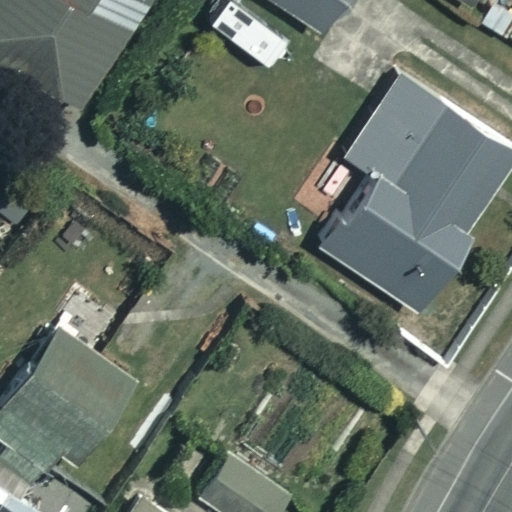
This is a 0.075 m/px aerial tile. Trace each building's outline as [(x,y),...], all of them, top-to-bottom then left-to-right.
[(153,0),(0,0),(0,56),(70,110),(153,0)] [(345,0),(275,0),(321,33),(345,0)] [(511,159),(511,149),(396,75),(345,154),(371,171),(322,248),(416,309),(511,159)] [(229,277),(171,239),(111,330),(144,352),(171,312),(196,328),(229,277)] [(134,386),(57,329),(0,405),(0,432),(64,481),(134,386)] [(276,511),(293,488),(233,447),(200,495),(224,511),(276,511)] [(0,494),(9,476),(0,471),(0,511),(21,511),(0,501),(0,494)] [(165,511),(139,494),(127,511),(165,511)]
